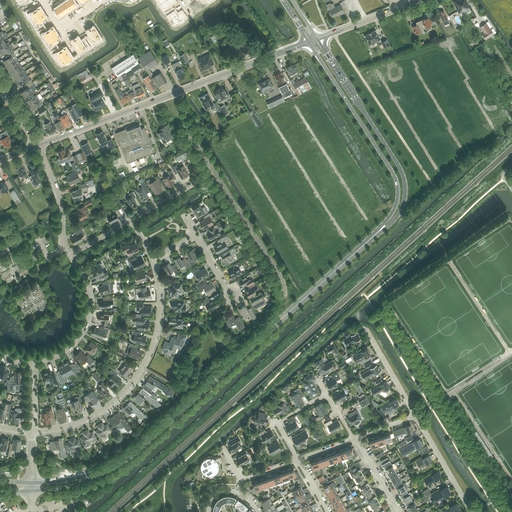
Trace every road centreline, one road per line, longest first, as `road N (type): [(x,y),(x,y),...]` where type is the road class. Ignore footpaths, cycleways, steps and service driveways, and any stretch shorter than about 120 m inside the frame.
road 1 (tertiary): [(112,466),(368,239)]
road 2 (unclassified): [(38,145),(308,42)]
road 3 (residential): [(31,430),(78,421),(132,380),(156,327),(150,259)]
road 4 (tertiary): [(368,239),(399,212),(404,182),(316,38)]
road 5 (tertiary): [(308,42),(394,175),(395,208),(368,239)]
road 6 (residential): [(284,299),(275,268),(182,124)]
road 7 (track): [(333,32),(431,184)]
road 8 (residential): [(33,361),(71,343),(85,320),(86,289),(71,256)]
